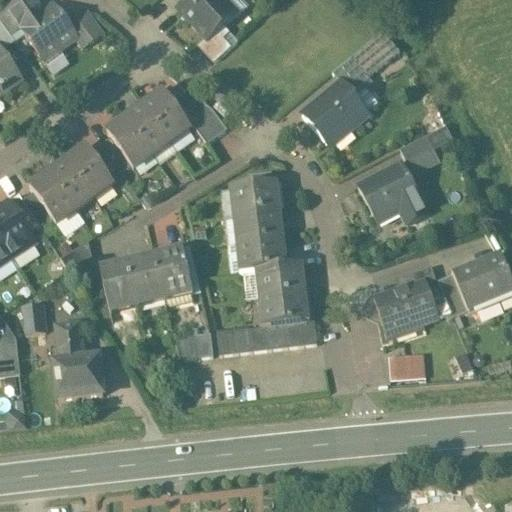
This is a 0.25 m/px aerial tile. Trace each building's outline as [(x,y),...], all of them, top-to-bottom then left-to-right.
[(30,0),(27,0),(7,15),(16,27),(21,34),(44,18),(30,0)] [(223,0),(192,0),(179,12),(207,42),(222,28),(224,31),(236,20),(224,8),(227,5),(223,0)] [(247,12),(236,0),(223,0),(227,5),(224,8),(236,20),(237,22),(247,12)] [(44,18),(21,34),(25,39),(44,66),(45,66),(44,63),(54,55),(56,58),(60,55),(77,43),(78,42),(67,27),(54,10),(44,18)] [(16,27),(7,15),(0,19),(0,24),(7,34),(16,27)] [(102,39),(85,15),(67,27),(78,42),(77,43),(84,53),(102,39)] [(7,34),(0,24),(0,53),(2,57),(16,47),(15,46),(7,34)] [(16,27),(7,34),(15,46),(25,39),(21,34),(16,27)] [(383,37),(368,49),(384,69),(399,56),(383,37)] [(384,69),(368,49),(351,63),(363,77),(367,82),(384,69)] [(2,57),(0,53),(0,94),(1,94),(3,97),(21,84),(2,57)] [(60,55),(56,58),(54,55),(44,63),(45,66),(44,66),(52,77),(54,80),(70,69),(60,55)] [(363,77),(351,63),(333,78),(342,90),(343,89),(346,92),(363,77)] [(342,90),(317,111),(315,109),(303,119),(329,151),(351,132),(352,133),(365,122),(355,110),(359,107),(346,92),(343,89),(342,90)] [(213,115),(190,96),(172,108),(190,132),(193,130),(203,122),(213,115)] [(172,108),(164,97),(144,111),(171,148),(191,134),(190,132),(172,108)] [(171,148),(144,111),(127,123),(154,160),(171,148)] [(228,135),(213,115),(203,122),(217,142),(228,135)] [(217,142),(203,122),(193,130),(207,149),(217,142)] [(154,160),(127,123),(107,137),(111,142),(132,171),(134,174),(154,160)] [(426,140),(399,154),(407,169),(434,155),(426,140)] [(132,171),(111,142),(101,149),(116,171),(122,179),(132,171)] [(116,171),(101,149),(91,157),(106,178),(116,171)] [(91,157),(87,152),(67,166),(94,203),(114,189),(106,178),(91,157)] [(94,203),(67,166),(50,178),(76,215),(94,203)] [(401,170),(357,193),(374,226),(397,214),(406,231),(424,221),(417,208),(420,207),(401,170)] [(272,177),(248,179),(249,191),(273,188),(272,177)] [(50,178),(30,192),(54,225),(57,229),(76,215),(50,178)] [(249,191),(230,194),(230,195),(234,195),(237,222),(281,216),(278,188),(273,188),(249,191)] [(54,225),(33,197),(23,205),(22,205),(39,230),(41,234),(54,225)] [(39,230),(22,205),(23,205),(19,199),(9,206),(29,237),(39,230)] [(29,237),(9,206),(0,211),(0,243),(12,262),(35,247),(29,237)] [(281,216),(237,222),(241,249),(284,244),(281,216)] [(0,243),(0,269),(12,262),(0,243)] [(284,244),(241,249),(244,277),(303,270),(303,269),(287,271),(284,244)] [(88,247),(61,264),(71,279),(95,274),(88,247)] [(182,253),(155,259),(165,302),(191,296),(192,299),(193,299),(182,253)] [(155,259),(128,266),(138,308),(165,302),(155,259)] [(511,290),(499,259),(470,272),(468,269),(451,276),(452,279),(467,315),(468,318),(511,299),(511,290)] [(128,266),(100,272),(111,319),(139,312),(138,308),(128,266)] [(244,277),(240,278),(260,276),(263,303),(307,298),(303,270),(244,277)] [(411,291),(378,303),(390,337),(421,326),(422,330),(437,325),(426,291),(437,286),(431,271),(407,280),(411,291)] [(467,315),(452,279),(437,286),(452,322),(467,315)] [(307,298),(263,303),(266,331),(282,330),(298,328),(310,326),(307,298)] [(42,309),(23,311),(26,339),(45,336),(42,309)] [(310,326),(298,328),(301,351),(317,349),(315,326),(310,326)] [(298,328),(282,330),(285,352),(301,351),(298,328)] [(81,329),(56,332),(61,367),(55,367),(59,404),(103,399),(99,364),(85,365),(81,329)] [(266,331),(266,332),(269,354),(285,352),(282,330),(266,331)] [(266,332),(249,334),(252,356),(269,354),(266,332)] [(249,334),(233,335),(236,358),(252,356),(249,334)] [(233,335),(217,337),(220,360),(236,358),(233,335)] [(211,338),(195,340),(197,363),(214,361),(211,338)] [(195,340),(178,342),(181,365),(197,363),(195,340)] [(17,345),(2,346),(6,380),(20,379),(17,345)] [(425,357),(389,359),(391,384),(427,382),(425,357)]
